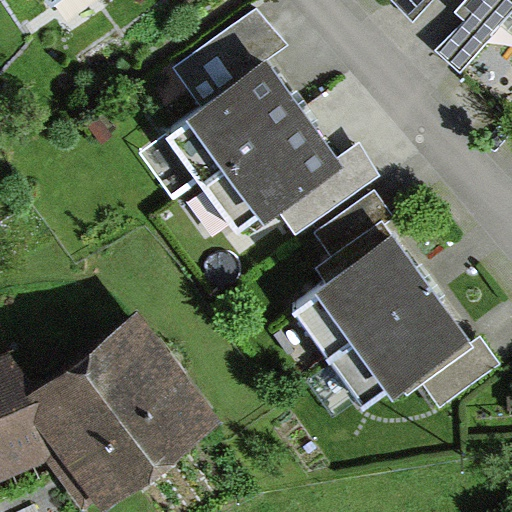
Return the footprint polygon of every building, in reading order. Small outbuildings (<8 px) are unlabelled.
[(269,52),(167,125),(203,176),(305,103),(269,52)] [(305,103),(203,176),(240,227),(342,154),(305,103)] [(396,224),(294,297),(331,348),(433,275),(396,224)] [(433,275),(331,348),(368,399),(469,326),(433,275)] [(127,320),(25,396),(8,354),(0,357),(0,487),(57,461),(92,510),(206,425),(127,320)]
